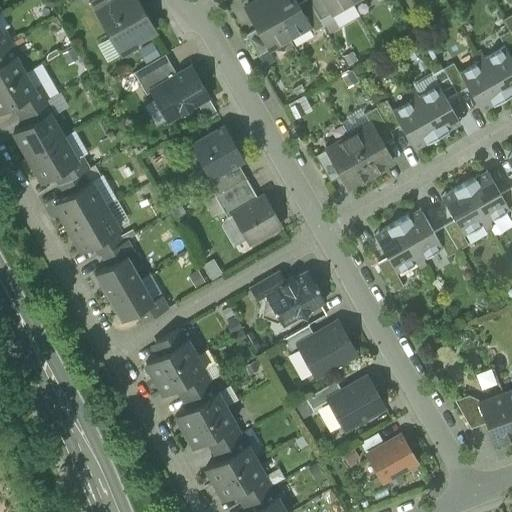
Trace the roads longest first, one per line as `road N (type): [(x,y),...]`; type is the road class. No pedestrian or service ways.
road 1 (residential): [(474,494),(323,231)]
road 2 (residential): [(323,231),(204,24),(186,11)]
road 3 (secondary): [(110,511),(0,280)]
road 4 (residential): [(110,352),(323,231)]
road 5 (residential): [(0,160),(110,352)]
road 6 (residential): [(323,231),(511,123)]
road 7 (residential): [(110,352),(197,511)]
